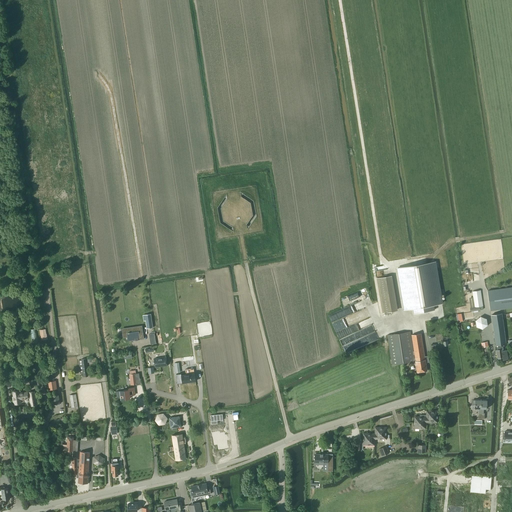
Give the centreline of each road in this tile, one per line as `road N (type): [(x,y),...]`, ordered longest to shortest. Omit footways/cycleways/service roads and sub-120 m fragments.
road 1 (track): [(102,379),(47,0)]
road 2 (track): [(388,266),(433,258),(460,238),(424,0)]
road 3 (track): [(143,279),(83,0)]
road 4 (tertiary): [(16,511),(210,469),(278,444)]
road 5 (track): [(381,259),(339,0)]
road 6 (tertiary): [(278,444),(511,366)]
